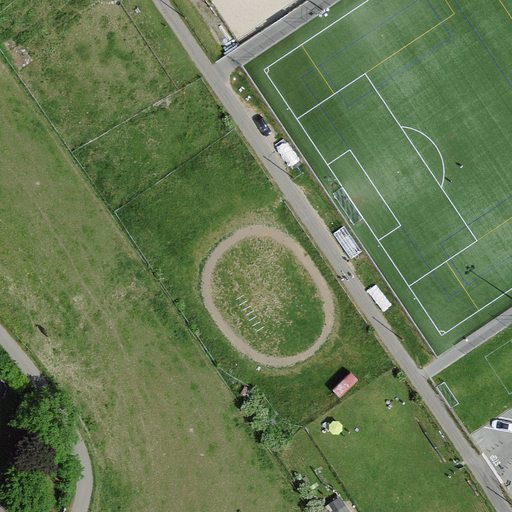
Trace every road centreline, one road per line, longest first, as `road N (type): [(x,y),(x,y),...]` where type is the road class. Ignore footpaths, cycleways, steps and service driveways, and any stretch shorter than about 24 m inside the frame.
road 1 (unclassified): [(164,0),(508,511)]
road 2 (unclassified): [(0,338),(80,443),(81,511)]
